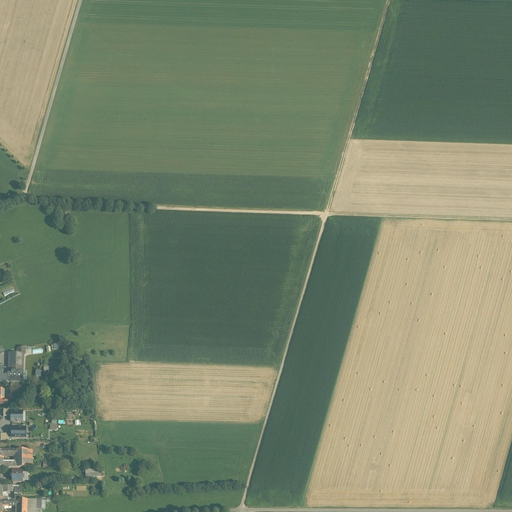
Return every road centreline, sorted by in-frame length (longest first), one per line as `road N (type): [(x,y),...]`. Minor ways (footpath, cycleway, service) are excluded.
road 1 (track): [(21,198),(326,214),(241,509)]
road 2 (track): [(388,0),(326,214),(511,220)]
road 3 (track): [(218,511),(511,511)]
road 4 (track): [(80,0),(21,198)]
